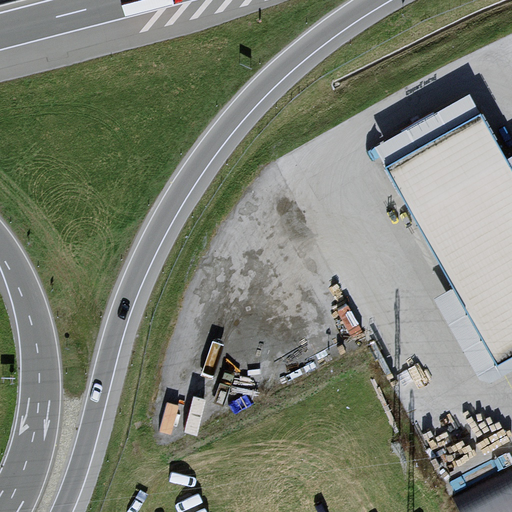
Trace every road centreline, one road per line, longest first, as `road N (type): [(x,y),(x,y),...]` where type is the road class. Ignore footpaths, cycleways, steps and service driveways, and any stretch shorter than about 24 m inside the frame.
road 1 (motorway): [(62,511),(120,316),(184,184),(250,98),(373,0)]
road 2 (motorway): [(0,243),(26,299),(40,375),(29,452),(3,511)]
road 3 (motorway): [(0,31),(125,0)]
